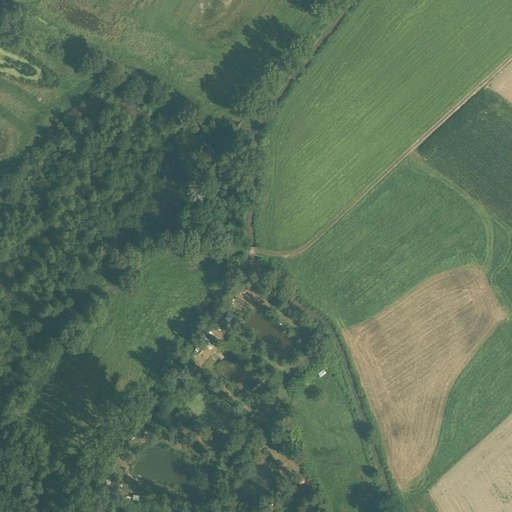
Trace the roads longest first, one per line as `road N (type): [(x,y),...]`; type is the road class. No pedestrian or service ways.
road 1 (track): [(241,250),(279,255),(308,246),(511,58)]
road 2 (track): [(211,511),(211,500),(283,402)]
road 3 (track): [(511,232),(409,152)]
